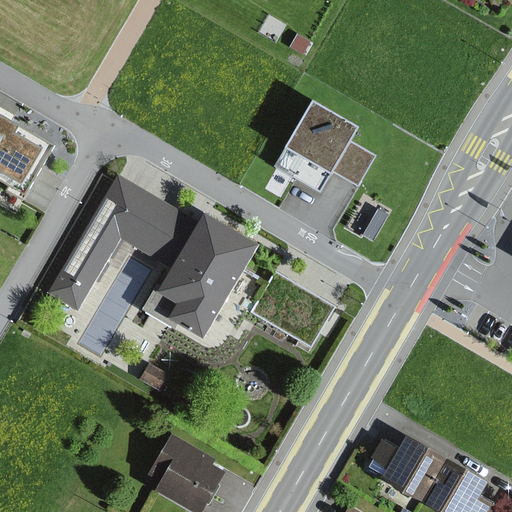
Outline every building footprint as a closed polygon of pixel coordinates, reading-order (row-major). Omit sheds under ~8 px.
[(313,101),(275,167),(321,194),(333,172),(359,187),(376,156),(352,142),(360,128),(313,101)] [(23,200),(55,145),(0,113),(0,181),(9,186),(7,191),(23,200)] [(79,311),(121,239),(173,269),(162,288),(158,286),(143,312),(174,330),(177,325),(204,341),(260,246),(206,214),(201,223),(118,175),(49,293),(79,311)] [(336,307),(275,272),(251,313),(312,348),(336,307)] [(160,391),(168,375),(149,364),(140,380),(160,391)] [(217,459),(172,435),(149,476),(161,483),(157,491),(193,511),(204,511),(226,473),(213,466),(217,459)] [(399,450),(383,440),(368,467),(384,476),(382,479),(423,502),(448,459),(407,436),(399,450)] [(492,511),(496,506),(480,496),(488,482),(448,459),(423,502),(440,511),(492,511)]
